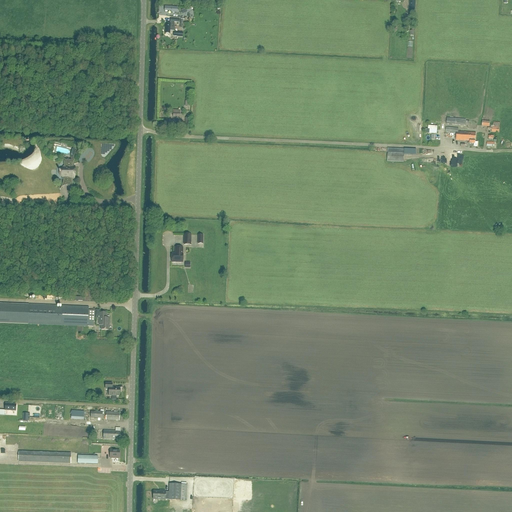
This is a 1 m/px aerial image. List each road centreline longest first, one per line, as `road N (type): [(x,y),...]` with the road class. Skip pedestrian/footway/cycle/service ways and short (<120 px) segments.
road 1 (tertiary): [(129,511),(143,0)]
road 2 (track): [(139,128),(485,150)]
